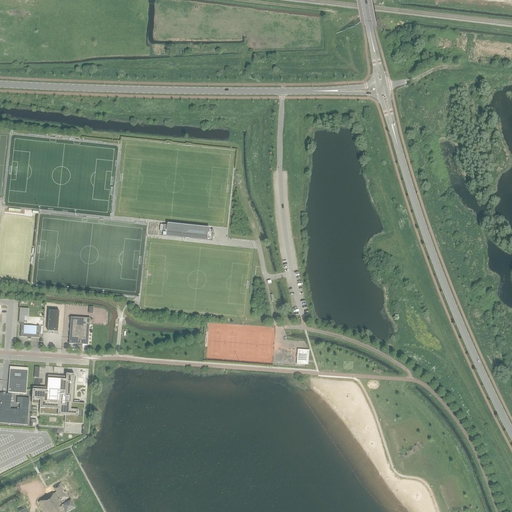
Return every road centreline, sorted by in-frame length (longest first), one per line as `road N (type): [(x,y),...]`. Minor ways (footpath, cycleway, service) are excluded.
road 1 (secondary): [(511,432),(444,284),(394,135)]
road 2 (tertiary): [(0,83),(282,91)]
